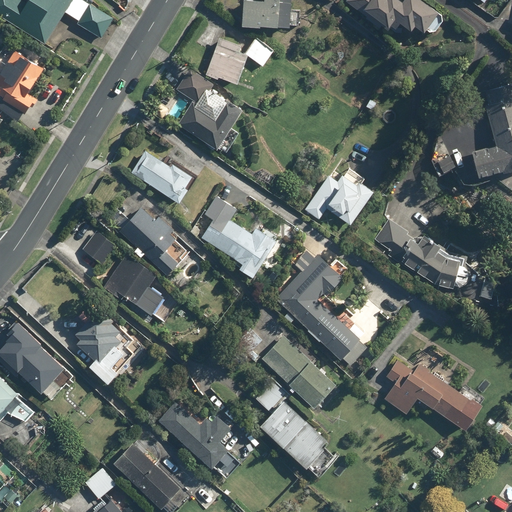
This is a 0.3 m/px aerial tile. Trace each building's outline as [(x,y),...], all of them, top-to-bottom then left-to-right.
[(30,0),(28,4),(21,0),(0,0),(0,14),(46,44),(65,12),(78,20),(77,22),(103,38),(114,20),(82,0),(30,0)] [(243,0),(242,25),(293,27),(293,25),(300,25),(301,10),(293,10),(293,0),(243,0)] [(443,21),(443,13),(423,0),(346,0),(390,29),(393,24),(400,28),(403,23),(413,30),(416,26),(425,31),(426,29),(430,32),(432,30),(436,31),(443,21)] [(241,51),(243,43),(218,36),(208,74),(240,82),(247,54),(264,67),(276,50),(256,36),(245,52),(241,51)] [(44,69),(16,50),(0,74),(0,93),(4,96),(0,102),(2,103),(0,106),(20,119),(24,112),(26,114),(37,98),(28,93),(44,69)] [(177,122),(223,154),(239,132),(232,127),(244,110),(212,88),(215,84),(191,68),(177,90),(192,100),(177,122)] [(511,85),(486,89),(496,147),(472,151),(476,174),(511,167),(511,85)] [(147,147),(132,171),(180,201),(188,187),(186,186),(192,175),(147,147)] [(320,219),(327,209),(351,225),(375,189),(363,181),(366,177),(349,166),(340,179),(329,171),(304,209),(320,219)] [(214,218),(202,237),(243,262),(240,267),(254,276),(277,239),(257,226),(253,232),(231,218),(237,208),(217,195),(206,213),(214,218)] [(142,206),(120,230),(167,273),(178,261),(165,249),(176,237),(170,232),(173,228),(159,215),(156,219),(142,206)] [(465,257),(451,253),(452,251),(424,234),(421,239),(389,219),(374,245),(436,282),(458,285),(461,285),(462,284),(462,283),(463,283),(464,283),(465,282),(466,281),(467,280),(468,279),(468,278),(469,277),(469,276),(469,275),(469,274),(469,273),(469,272),(469,271),(469,270),(468,269),(468,268),(467,267),(467,266),(466,266),(466,265),(465,265),(464,264),(465,257)] [(117,245),(98,230),(84,247),(104,262),(117,245)] [(158,273),(127,253),(106,285),(120,294),(122,292),(153,313),(164,295),(149,285),(158,273)] [(277,298),(341,358),(360,337),(318,298),(324,291),(327,294),(344,276),(319,253),(277,298)] [(499,281),(485,277),(480,293),(494,298),(499,281)] [(81,338),(77,342),(100,362),(121,339),(115,335),(121,329),(98,309),(76,333),(81,338)] [(22,370),(42,390),(65,366),(18,321),(8,331),(14,336),(0,349),(0,357),(17,374),(22,370)] [(253,349),(262,338),(249,327),(241,338),(253,349)] [(336,383),(283,334),(262,357),(315,406),(336,383)] [(386,399),(409,413),(418,398),(469,428),(484,404),(418,364),(414,371),(397,360),(388,375),(397,380),(386,399)] [(0,410),(17,391),(0,375),(0,410)] [(273,412),(261,424),(307,467),(325,447),(322,444),(328,438),(285,399),(290,394),(271,377),(254,395),(273,412)] [(176,401),(159,419),(213,467),(230,448),(220,440),(232,427),(217,414),(211,421),(206,416),(201,423),(176,401)] [(134,443),(115,463),(162,506),(181,486),(134,443)] [(86,482),(99,498),(116,483),(103,468),(86,482)] [(204,482),(193,495),(208,508),(219,495),(204,482)] [(123,511),(112,498),(95,511),(123,511)] [(511,511),(511,499),(503,511),(511,511)]
